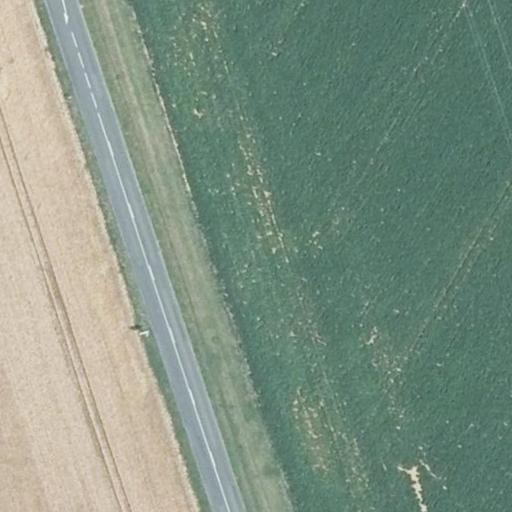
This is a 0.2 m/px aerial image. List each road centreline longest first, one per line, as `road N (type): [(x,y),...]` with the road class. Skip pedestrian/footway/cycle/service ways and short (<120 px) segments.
road 1 (secondary): [(231,511),(62,0)]
road 2 (track): [(276,511),(107,0)]
